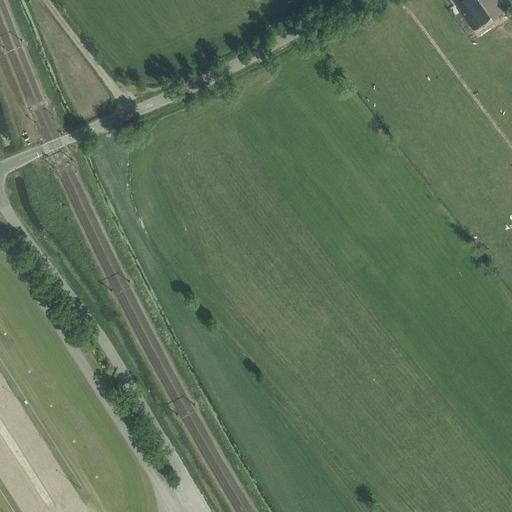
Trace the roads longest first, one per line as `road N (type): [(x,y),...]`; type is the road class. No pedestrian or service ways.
road 1 (unclassified): [(0,169),(256,56),(358,0)]
road 2 (unclassified): [(205,511),(118,365),(0,197)]
road 3 (track): [(131,113),(47,0)]
